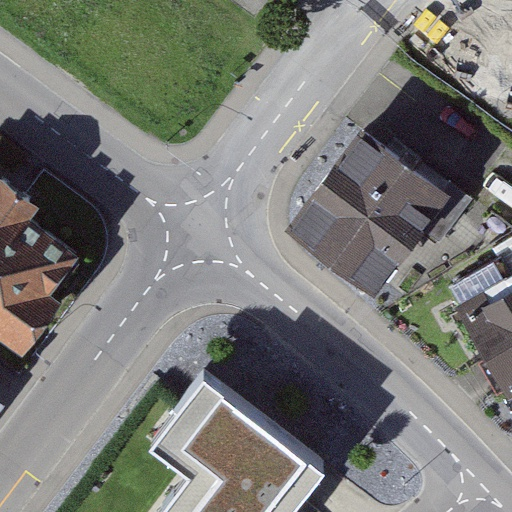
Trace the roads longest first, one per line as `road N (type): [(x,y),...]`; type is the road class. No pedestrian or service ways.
road 1 (residential): [(196,232),(367,373),(454,456),(473,489)]
road 2 (tertiary): [(0,482),(196,232)]
road 3 (tertiary): [(196,232),(375,0)]
road 4 (residential): [(0,89),(196,232)]
